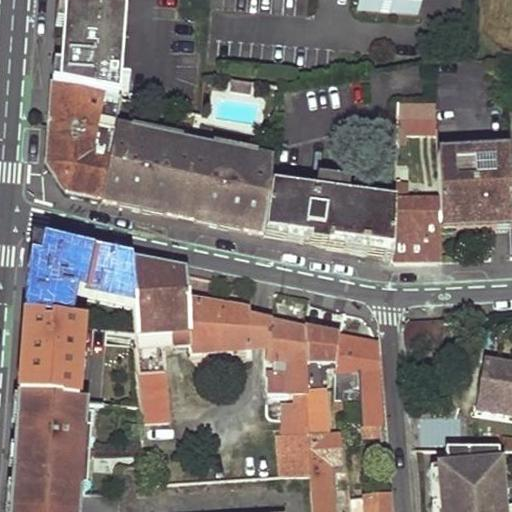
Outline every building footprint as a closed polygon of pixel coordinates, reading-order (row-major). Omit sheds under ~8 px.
[(66,0),(59,89),(117,98),(124,0),(66,0)] [(360,3),(361,12),(417,17),(419,6),(360,3)] [(253,85),(233,82),(231,95),(250,99),(253,85)] [(117,98),(59,89),(50,89),(43,171),(64,197),(99,204),(115,130),(122,99),(117,98)] [(400,109),(399,131),(407,131),(436,132),(435,130),(435,114),(435,110),(400,109)] [(181,138),(136,128),(135,134),(179,144),(181,138)] [(135,134),(115,130),(99,204),(264,234),(271,192),(272,164),(256,160),(211,150),(179,144),(135,134)] [(407,131),(399,131),(398,156),(406,156),(407,131)] [(257,154),(212,145),(211,150),(256,160),(257,154)] [(508,157),(436,159),(437,204),(438,221),(451,221),(451,234),(510,231),(509,214),(508,157)] [(271,192),(264,234),(392,254),(394,212),(348,205),(349,189),(318,183),(314,200),(271,192)] [(392,254),(391,265),(425,265),(424,236),(438,236),(438,234),(438,221),(437,204),(410,204),(411,189),(396,189),(394,212),(392,254)] [(451,221),(438,221),(438,234),(451,234),(451,221)] [(439,264),(438,236),(424,236),(425,265),(439,264)] [(25,323),(71,328),(72,301),(135,312),(131,267),(81,256),(38,247),(38,264),(29,263),(27,287),(25,323)] [(137,335),(140,375),(165,374),(164,349),(193,351),(187,308),(171,305),(170,285),(172,285),(172,281),(174,281),(172,275),(131,267),(135,312),(137,335)] [(185,278),(172,275),(174,281),(172,281),(172,285),(170,285),(171,305),(187,308),(185,278)] [(248,317),(187,308),(193,351),(195,358),(265,355),(264,325),(248,324),(248,317)] [(68,394),(75,328),(71,328),(25,323),(22,363),(18,403),(76,408),(77,395),(68,394)] [(404,328),(408,362),(445,359),(443,323),(410,325),(404,328)] [(304,333),(264,325),(265,355),(277,355),(277,363),(271,364),(272,376),(265,376),(267,397),(293,395),(293,407),(281,407),(283,421),(309,419),(304,333)] [(140,375),(137,335),(92,330),(91,343),(109,345),(104,392),(119,393),(121,412),(143,414),(142,411),(141,394),(140,375)] [(339,343),(304,333),(309,419),(310,436),(310,441),(311,462),(313,483),(313,511),(330,511),(322,374),(333,374),(339,343)] [(336,400),(342,398),(342,381),(357,381),(359,402),(363,442),(385,441),(378,349),(339,342),(339,343),(333,374),(336,400)] [(265,355),(265,364),(271,364),(277,363),(277,355),(265,355)] [(511,412),(511,367),(486,364),(480,408),(511,412)] [(140,375),(141,394),(167,392),(165,374),(140,375)] [(357,381),(342,381),(342,398),(342,403),(359,402),(357,381)] [(141,394),(142,411),(168,411),(167,392),(141,394)] [(104,411),(105,398),(83,396),(82,409),(87,409),(104,411)] [(76,408),(18,403),(17,420),(9,511),(79,511),(81,496),(78,496),(80,480),(87,480),(90,438),(85,438),(87,409),(82,409),(76,408)] [(143,414),(143,428),(169,427),(168,411),(142,411),(143,414)] [(310,436),(309,419),(283,421),(284,436),(310,436)] [(284,442),(277,442),(279,464),(311,462),(310,441),(284,442)] [(498,452),(446,455),(448,473),(439,474),(442,509),(432,509),(431,511),(507,511),(505,483),(501,483),(498,452)] [(311,462),(279,464),(280,483),(313,483),(311,462)] [(334,465),(336,487),(349,486),(348,472),(347,464),(334,465)] [(349,486),(349,487),(364,486),(363,471),(348,472),(349,486)] [(87,480),(80,480),(78,496),(81,496),(86,497),(87,480)] [(390,511),(389,498),(365,498),(365,511),(390,511)]
